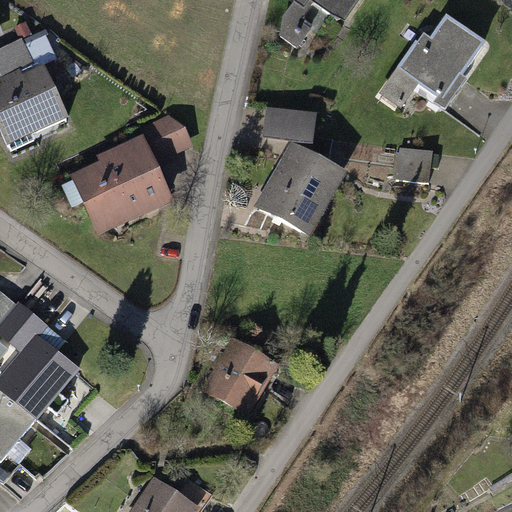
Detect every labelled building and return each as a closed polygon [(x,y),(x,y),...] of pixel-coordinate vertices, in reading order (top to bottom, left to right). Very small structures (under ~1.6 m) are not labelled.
[(290,0),(299,6),(280,31),(303,48),(329,14),(345,25),(363,0),(290,0)] [(482,79),(500,52),(459,24),(444,45),(431,36),(391,93),(412,108),(425,88),(453,108),(476,75),(482,79)] [(0,62),(10,84),(42,70),(27,38),(0,49),(0,62)] [(68,119),(45,69),(42,70),(10,84),(0,88),(0,123),(10,145),(68,119)] [(326,112),(274,107),(271,138),(323,143),(326,112)] [(192,144),(178,114),(150,127),(155,139),(80,175),(107,231),(180,197),(161,159),(192,144)] [(351,176),(301,147),(265,208),(315,237),(351,176)] [(443,152),(407,148),(404,180),(440,184),(443,152)] [(55,330),(7,292),(0,301),(0,340),(24,359),(2,387),(39,417),(44,420),(77,378),(40,350),(55,330)] [(278,365),(234,341),(208,389),(252,412),(278,365)] [(39,417),(2,387),(0,389),(0,459),(3,462),(39,417)] [(203,511),(205,510),(185,495),(161,479),(137,511),(203,511)] [(185,495),(205,510),(208,511),(210,511),(221,498),(196,480),(185,495)]
